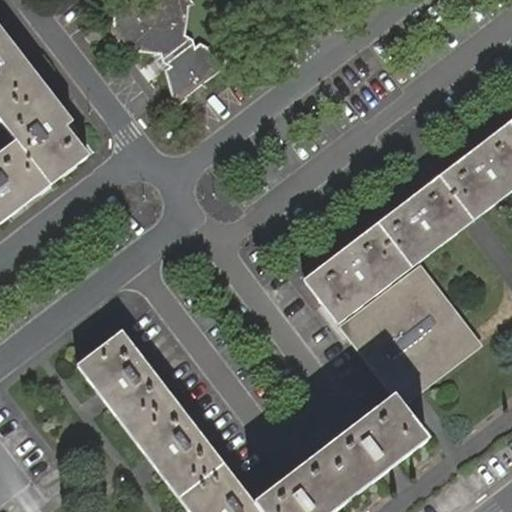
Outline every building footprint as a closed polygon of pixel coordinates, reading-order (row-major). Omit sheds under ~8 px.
[(118,0),(114,26),(132,50),(162,54),(184,37),(190,7),(184,0),(118,0)] [(0,225),(89,157),(69,132),(76,126),(0,28),(0,117),(18,141),(0,154),(0,225)] [(165,70),(175,107),(176,110),(189,100),(187,96),(220,70),(225,73),(238,64),(199,44),(165,70)] [(471,219),(511,188),(511,126),(441,181),(308,282),(330,311),(327,313),(334,324),(471,219)] [(387,306),(433,367),(463,344),(417,284),(387,306)] [(402,390),(433,367),(387,306),(356,330),(402,390)] [(255,511),(251,507),(119,336),(77,367),(188,511),(255,511)] [(393,399),(251,507),(255,511),(335,511),(426,443),(399,407),(393,399)]
